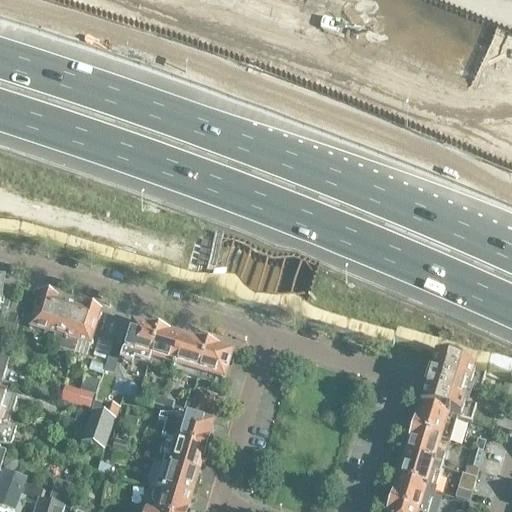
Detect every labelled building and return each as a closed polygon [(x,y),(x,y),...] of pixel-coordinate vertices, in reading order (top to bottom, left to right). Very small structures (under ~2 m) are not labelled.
[(12,292),(2,289),(0,296),(0,300),(6,302),(12,292)] [(56,351),(69,306),(57,302),(57,301),(39,296),(29,330),(54,337),(50,349),(56,351)] [(22,306),(9,303),(3,322),(17,326),(22,306)] [(83,310),(69,306),(56,351),(74,356),(78,344),(89,346),(100,314),(83,309),(83,310)] [(150,368),(161,332),(148,328),(143,331),(133,328),(122,363),(131,366),(132,362),(150,368)] [(173,378),(183,343),(171,340),(169,335),(161,332),(150,368),(163,371),(162,375),(173,378)] [(94,354),(108,358),(112,345),(98,341),(94,354)] [(198,382),(209,347),(197,343),(193,346),(183,343),(173,378),(180,380),(181,377),(198,382)] [(219,350),(209,347),(198,382),(211,386),(210,391),(220,394),(232,358),(220,354),(219,350)] [(0,379),(4,381),(11,359),(0,356),(0,379)] [(485,379),(468,374),(434,364),(429,379),(430,379),(426,394),(425,394),(420,410),(457,421),(471,425),(474,417),(476,409),(465,406),(469,392),(480,395),(481,393),(485,379)] [(511,373),(489,366),(485,379),(511,387),(511,373)] [(84,379),(79,395),(94,399),(99,384),(84,379)] [(507,404),(511,389),(511,388),(504,386),(499,401),(507,404)] [(213,421),(219,400),(199,394),(197,403),(196,402),(192,414),(192,415),(205,419),(213,421)] [(0,443),(10,447),(16,430),(8,428),(16,401),(0,395),(0,443)] [(93,406),(94,399),(79,395),(75,409),(90,414),(93,406)] [(163,410),(166,401),(151,396),(148,406),(163,410)] [(192,414),(196,402),(186,399),(182,411),(192,414)] [(174,403),(166,401),(163,410),(171,412),(174,403)] [(93,406),(90,414),(94,415),(101,417),(101,416),(104,406),(93,403),(93,406)] [(101,417),(116,422),(118,423),(121,411),(104,406),(101,416),(101,417)] [(123,422),(120,430),(132,432),(138,411),(127,408),(123,422)] [(454,429),(457,421),(420,410),(417,421),(412,423),(409,433),(445,444),(450,428),(454,429)] [(105,453),(116,422),(101,417),(94,415),(90,414),(80,445),(105,453)] [(213,428),(205,426),(184,419),(176,417),(173,427),(164,425),(160,440),(172,444),(172,445),(208,456),(212,443),(209,439),(213,428)] [(441,459),(445,444),(409,433),(406,444),(409,448),(405,459),(442,471),(445,460),(441,459)] [(472,451),(482,454),(485,442),(475,439),(472,451)] [(112,442),(109,455),(126,458),(129,446),(112,442)] [(206,465),(208,456),(172,445),(168,457),(164,456),(161,466),(166,467),(165,469),(199,480),(198,478),(201,467),(206,465)] [(478,473),(484,456),(471,452),(466,469),(478,473)] [(434,495),(442,471),(405,459),(403,469),(398,470),(395,479),(398,483),(398,484),(434,495)] [(111,469),(100,465),(97,474),(108,478),(111,469)] [(201,482),(199,480),(165,469),(161,483),(158,482),(155,493),(190,504),(193,493),(198,491),(201,482)] [(469,505),(476,481),(462,476),(455,500),(469,505)] [(21,511),(25,498),(38,502),(42,493),(20,485),(4,479),(0,490),(0,509),(7,511),(21,511)] [(52,494),(67,500),(73,485),(58,480),(52,494)] [(428,511),(434,495),(398,484),(395,494),(390,496),(387,507),(403,511),(428,511)] [(187,511),(190,504),(155,493),(153,500),(156,501),(152,511),(187,511)] [(35,511),(59,511),(60,510),(38,503),(35,511)]
